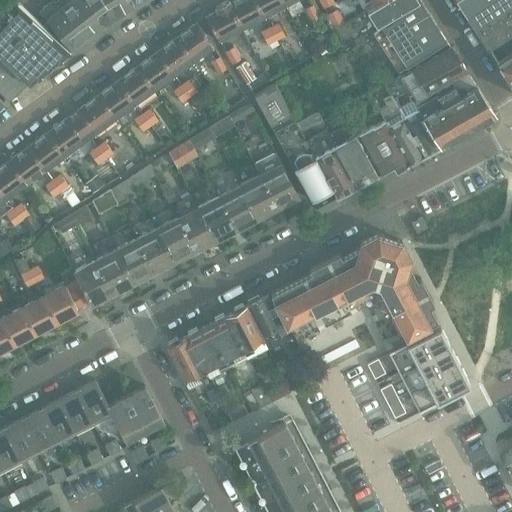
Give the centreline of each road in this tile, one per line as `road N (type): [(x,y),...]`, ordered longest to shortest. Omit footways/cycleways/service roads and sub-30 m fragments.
road 1 (residential): [(511,133),(134,330)]
road 2 (residential): [(0,138),(181,0)]
road 3 (residential): [(227,511),(134,330)]
road 4 (residential): [(134,330),(0,399)]
road 5 (residential): [(511,116),(438,0)]
